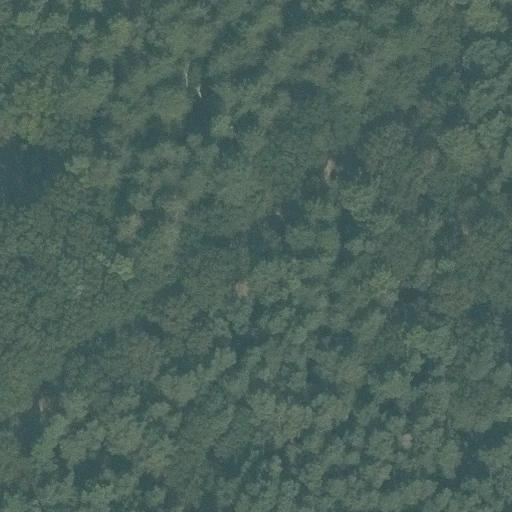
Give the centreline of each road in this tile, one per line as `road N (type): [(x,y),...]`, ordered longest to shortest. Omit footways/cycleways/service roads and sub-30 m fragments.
road 1 (track): [(511,26),(137,321)]
road 2 (track): [(0,46),(137,321)]
road 3 (track): [(384,130),(450,255),(511,314)]
road 4 (track): [(137,321),(0,434)]
